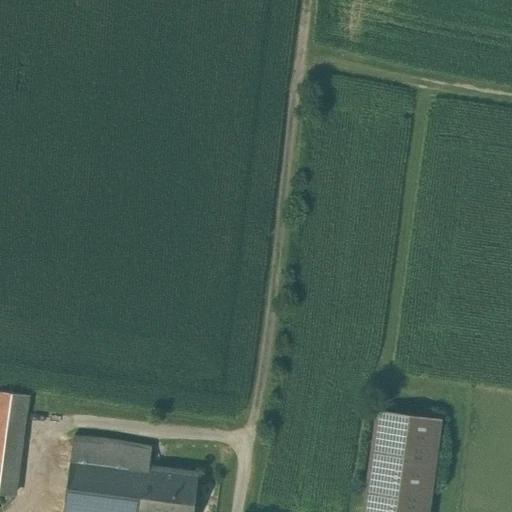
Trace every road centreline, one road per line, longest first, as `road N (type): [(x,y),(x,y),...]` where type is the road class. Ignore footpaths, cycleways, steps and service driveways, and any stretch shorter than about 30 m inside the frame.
road 1 (track): [(308,0),(248,440)]
road 2 (track): [(301,62),(511,99)]
